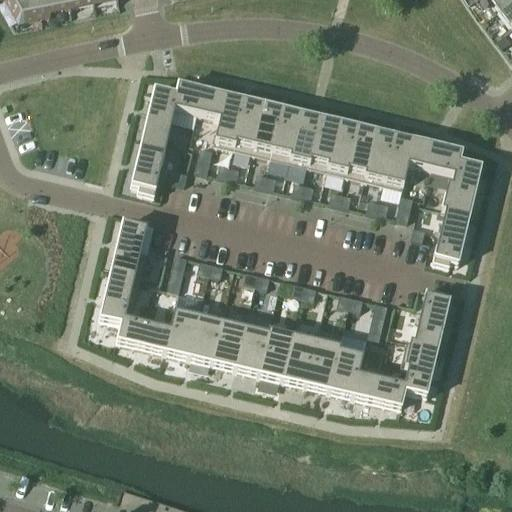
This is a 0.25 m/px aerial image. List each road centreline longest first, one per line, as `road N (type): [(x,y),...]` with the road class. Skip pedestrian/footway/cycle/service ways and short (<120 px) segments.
road 1 (residential): [(0,162),(14,185),(28,190),(412,282)]
road 2 (residential): [(494,113),(384,50),(267,28),(151,38)]
road 3 (residential): [(151,38),(0,75)]
